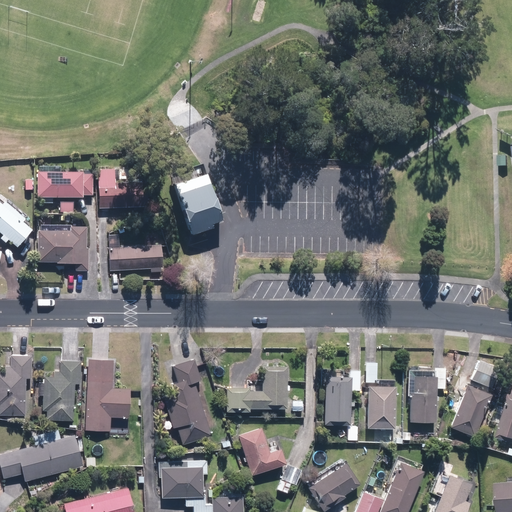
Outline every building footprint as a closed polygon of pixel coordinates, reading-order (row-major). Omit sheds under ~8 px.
[(508,163),(509,153),(499,153),(499,163),(508,163)] [(40,169),(40,191),(93,192),(93,170),(40,169)] [(99,171),(97,203),(146,205),(147,174),(99,171)] [(209,178),(172,189),(186,235),(223,225),(209,178)] [(0,196),(0,226),(19,242),(34,225),(0,196)] [(38,225),(39,258),(93,257),(93,224),(38,225)] [(113,244),(114,266),(162,266),(162,244),(113,244)] [(0,408),(29,410),(33,354),(12,352),(12,362),(0,361),(0,408)] [(116,359),(93,358),(89,425),(112,427),(113,413),(129,414),(131,387),(114,386),(116,359)] [(81,380),(81,359),(61,359),(61,367),(48,367),(48,419),(74,419),(74,380),(81,380)] [(481,360),(475,375),(490,381),(496,366),(481,360)] [(203,378),(198,361),(171,368),(175,381),(165,384),(182,442),(211,433),(196,380),(203,378)] [(374,363),(363,363),(362,383),(373,383),(374,363)] [(227,369),(210,368),(209,377),(226,379),(227,369)] [(231,386),(230,406),(286,408),(287,368),(265,368),(264,387),(231,386)] [(438,375),(414,374),(413,418),(436,418),(437,385),(447,385),(447,370),(438,369),(438,375)] [(349,379),(328,379),(328,419),(350,419),(349,379)] [(397,385),(369,385),(369,424),(397,424),(397,385)] [(491,395),(469,387),(454,427),(475,436),(491,395)] [(511,396),(508,395),(495,437),(511,442),(511,396)] [(265,429),(244,436),(254,468),(284,458),(281,448),(273,451),(265,429)] [(77,434),(1,453),(7,477),(21,474),(22,478),(84,463),(77,434)] [(406,511),(424,471),(404,462),(382,511),(406,511)] [(204,464),(162,464),(162,497),(188,497),(187,511),(246,511),(247,497),(218,497),(218,503),(204,503),(204,464)] [(274,489),(284,493),(288,484),(293,486),(300,471),(285,464),(274,489)] [(342,469),(310,489),(323,509),(324,511),(346,498),(344,495),(360,485),(348,465),(342,469)] [(473,485),(452,477),(437,511),(467,511),(471,505),(465,502),(473,485)] [(511,511),(511,484),(495,485),(496,511),(511,511)] [(134,511),(128,486),(66,501),(68,511),(134,511)] [(382,500),(364,494),(357,511),(377,511),(380,503),(382,500)]
